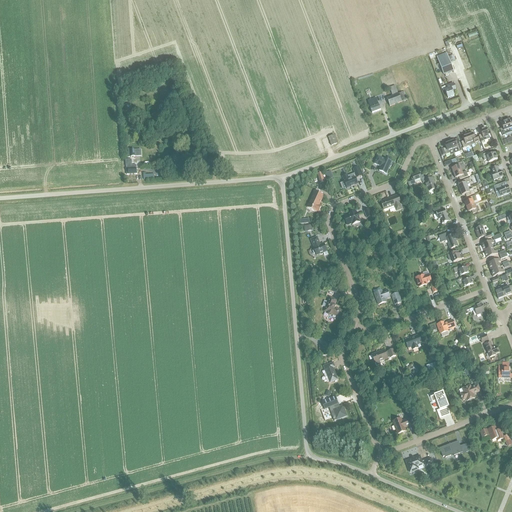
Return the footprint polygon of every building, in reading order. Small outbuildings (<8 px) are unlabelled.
[(463,43),(458,46),(460,52),(466,50),(463,43)] [(437,57),(444,75),(453,71),(447,53),(437,57)] [(455,89),(454,84),(453,84),(446,87),(448,90),(445,91),(448,99),(454,96),(452,91),(455,89)] [(404,92),(387,99),(390,107),(407,100),(404,92)] [(375,98),(368,101),(372,113),(381,110),(378,102),(377,102),(375,98)] [(509,129),(506,121),(500,123),(503,128),(500,129),(502,136),(511,133),(509,129)] [(480,131),(481,135),(479,136),(481,142),(490,139),(485,128),(480,131)] [(473,133),(468,135),(471,143),(474,142),(474,144),(479,142),(477,136),(474,137),(473,133)] [(328,137),(331,146),(337,143),(334,135),(328,137)] [(471,143),(468,135),(462,137),(464,141),(461,142),(463,148),(468,146),(468,144),(471,143)] [(456,144),(455,140),(449,142),(454,154),(462,151),(459,143),(456,144)] [(446,148),(439,151),(441,157),(450,153),(451,155),(454,154),(449,142),(444,144),(446,148)] [(474,156),(475,160),(480,158),(479,154),(475,155),(473,151),(466,153),(468,158),(474,156)] [(497,160),(495,154),(490,156),(489,153),(482,155),(484,161),(487,160),(489,163),(497,160)] [(379,171),(386,174),(389,167),(390,167),(391,167),(392,166),(391,165),(391,164),(392,162),(384,159),(384,160),(378,157),(374,164),(381,167),(379,171)] [(452,169),(453,174),(461,171),(465,169),(462,162),(454,165),(455,168),(452,169)] [(130,163),(126,163),(126,167),(127,175),(137,174),(137,169),(137,166),(132,166),(132,163),(131,163),(130,163)] [(348,175),(342,177),(347,189),(351,187),(351,188),(354,186),(358,185),(356,179),(362,176),(359,167),(353,170),(354,174),(348,176),(348,175)] [(499,172),(497,167),(491,169),(493,174),(491,175),(494,181),(503,177),(501,171),(499,172)] [(461,171),(453,174),(455,179),(459,177),(460,180),(468,177),(466,172),(462,173),(461,171)] [(481,180),(480,177),(479,173),(470,176),(472,183),(481,180)] [(412,180),(407,181),(409,186),(413,184),(412,181),(414,181),(413,179),(420,177),(421,179),(423,178),(422,175),(420,175),(419,174),(412,176),(413,178),(411,179),(412,180)] [(425,183),(428,192),(427,194),(430,195),(433,194),(434,192),(433,191),(436,189),(434,183),(434,182),(433,178),(430,179),(429,176),(423,178),(421,179),(423,184),(425,183)] [(458,186),(460,191),(468,188),(467,185),(471,183),(469,178),(460,182),(461,184),(458,186)] [(493,187),(494,188),(496,193),(499,192),(501,197),(510,193),(507,186),(501,188),(500,184),(493,187)] [(468,188),(460,191),(462,196),(465,195),(466,197),(472,195),(475,194),(474,191),(472,189),(469,190),(468,188)] [(307,208),(316,212),(316,211),(319,212),(321,207),(319,206),(323,196),(315,192),(310,203),(309,203),(307,208)] [(468,202),(465,203),(466,208),(474,205),(474,204),(479,202),(480,199),(479,197),(478,195),(476,196),(475,195),(472,197),(467,199),(468,202)] [(384,209),(385,210),(386,209),(387,208),(394,205),(396,211),(401,209),(399,203),(400,203),(397,196),(381,202),(384,209)] [(474,205),(466,208),(468,213),(472,211),(473,214),(479,211),(477,206),(475,207),(474,205)] [(436,215),(438,220),(441,219),(443,220),(444,223),(449,221),(448,218),(444,209),(441,210),(440,208),(432,211),(434,216),(436,215)] [(344,218),(347,226),(352,224),(352,225),(360,222),(360,221),(357,213),(356,212),(348,215),(349,216),(344,218)] [(484,237),(485,240),(492,237),(491,234),(486,236),(482,227),(475,229),(478,239),(484,237)] [(455,247),(458,246),(456,242),(457,242),(454,235),(449,237),(447,233),(439,236),(441,243),(447,240),(448,243),(447,243),(449,250),(455,248),(455,247)] [(320,245),(317,238),(311,240),(314,248),(313,248),(314,250),(313,250),(313,251),(314,254),(315,254),(316,254),(316,256),(320,254),(321,255),(323,254),(323,253),(327,252),(324,244),(320,245)] [(481,245),(483,252),(492,248),(491,245),(494,244),(493,241),(481,245)] [(492,248),(483,252),(486,259),(498,254),(497,251),(494,252),(492,248)] [(458,252),(447,256),(448,259),(450,260),(452,259),(453,263),(464,259),(461,253),(459,254),(458,252)] [(488,264),(490,271),(499,267),(498,263),(501,262),(500,259),(488,264)] [(458,273),(460,277),(469,273),(467,267),(461,270),(460,267),(453,269),(455,274),(458,273)] [(499,267),(490,271),(493,277),(505,273),(504,270),(501,271),(499,267)] [(424,276),(416,278),(419,288),(427,285),(426,284),(431,282),(429,275),(424,277),(424,276)] [(462,284),(464,288),(473,284),(471,278),(465,281),(464,278),(457,280),(459,285),(462,284)] [(500,286),(501,287),(505,297),(511,295),(508,287),(505,289),(504,285),(500,286)] [(505,297),(501,287),(498,288),(499,291),(495,292),(498,300),(505,297)] [(374,294),(378,305),(386,302),(385,300),(390,298),(387,291),(382,292),(382,291),(374,294)] [(391,296),(395,305),(401,303),(398,294),(391,296)] [(330,298),(324,312),(329,313),(329,314),(329,315),(330,316),(331,316),(332,315),(337,317),(337,316),(338,317),(339,316),(340,316),(341,316),(341,315),(342,315),(342,314),(342,313),(341,312),(340,312),(341,311),(339,311),(339,310),(335,308),(336,307),(334,306),(336,300),(330,298)] [(469,308),(460,312),(461,316),(468,314),(467,311),(469,310),(470,312),(473,311),(474,310),(475,310),(478,318),(485,315),(481,304),(469,308)] [(437,325),(440,334),(448,332),(447,330),(455,327),(453,321),(445,324),(444,322),(437,325)] [(409,338),(404,340),(408,349),(411,347),(413,350),(418,348),(417,345),(422,343),(419,335),(410,339),(409,338)] [(485,345),(490,358),(495,356),(495,354),(499,353),(497,347),(493,349),(491,343),(488,343),(487,342),(488,341),(486,335),(480,337),(482,344),(484,343),(485,345)] [(329,350),(325,350),(325,346),(319,346),(320,356),(326,356),(326,355),(329,355),(329,350)] [(385,353),(384,350),(372,355),(376,366),(381,363),(380,361),(390,358),(396,356),(393,350),(388,352),(385,353)] [(324,367),(330,383),(338,380),(333,368),(335,367),(333,363),(324,367)] [(434,363),(426,366),(428,372),(436,369),(434,363)] [(502,366),(499,366),(498,378),(511,379),(511,375),(510,375),(510,372),(509,372),(509,369),(509,363),(502,363),(502,366)] [(473,399),(475,398),(473,394),(480,392),(478,385),(471,388),(470,386),(462,389),(464,393),(460,394),(463,401),(466,399),(467,401),(469,401),(470,401),(473,400),(473,399)] [(447,403),(446,401),(447,401),(446,398),(445,398),(443,392),(430,397),(431,397),(433,402),(436,401),(440,410),(437,411),(440,419),(441,419),(440,418),(450,415),(446,404),(447,404),(447,403)] [(329,408),(331,412),(333,412),(335,416),(333,417),(334,421),(347,416),(343,406),(338,408),(337,405),(329,408)] [(410,419),(402,422),(401,419),(393,422),(398,434),(406,431),(405,428),(412,425),(410,419)] [(489,434),(492,441),(496,439),(497,441),(503,439),(500,430),(497,431),(495,427),(488,430),(488,431),(487,431),(487,430),(480,432),(482,438),(489,435),(489,434)] [(503,437),(507,447),(511,445),(508,435),(503,437)] [(447,446),(440,448),(443,457),(445,457),(445,458),(451,456),(453,455),(454,456),(463,453),(458,441),(450,444),(449,444),(450,446),(448,447),(448,445),(447,445),(447,446)] [(410,457),(411,459),(405,461),(410,473),(418,470),(417,467),(423,465),(420,456),(414,458),(413,456),(410,457)] [(424,461),(426,466),(433,464),(431,458),(424,461)]
